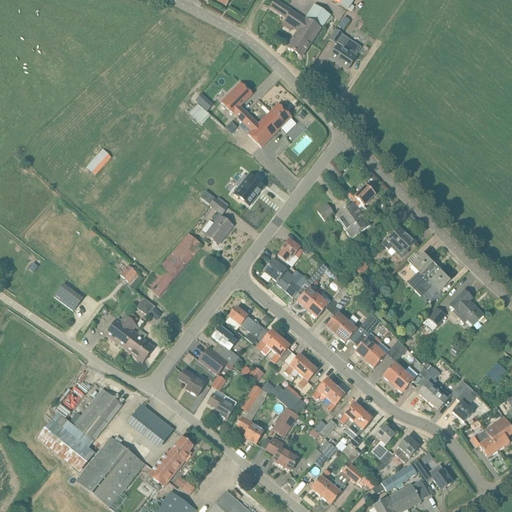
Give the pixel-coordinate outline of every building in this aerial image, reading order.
[(286,48),(301,59),(330,16),(314,5),(306,20),(275,0),(274,0),(269,8),(286,19),(281,25),(296,34),(286,48)] [(347,10),(351,5),(354,0),(330,0),(347,11),(347,10)] [(329,41),(336,46),(341,38),(343,35),(336,30),(329,41)] [(329,59),(347,71),(356,58),(355,57),(360,48),(347,39),(346,41),(341,38),(336,46),(337,47),(329,59)] [(233,115),(242,123),(249,116),(240,108),(252,95),(240,84),(221,104),(232,115),(233,115)] [(201,107),(207,100),(201,95),(195,102),(201,107)] [(258,126),(249,116),(242,123),(251,132),(247,135),(261,149),(291,119),(278,105),(258,126)] [(192,117),(202,126),(210,116),(201,107),(192,117)] [(225,129),(231,134),(237,129),(231,123),(225,129)] [(96,176),(113,158),(104,149),(86,168),(96,176)] [(249,207),(265,187),(249,175),(234,196),(249,207)] [(364,208),(375,195),(366,186),(356,196),(352,192),(347,197),(353,204),(358,211),(360,213),(365,209),(364,208)] [(231,213),(231,212),(216,200),(209,207),(216,213),(211,219),(216,223),(206,237),(218,246),(233,227),(220,218),(227,209),(231,213)] [(369,227),(360,213),(358,211),(353,204),(335,217),(351,240),(369,227)] [(324,222),(326,221),(334,215),(327,205),(317,212),(324,222)] [(401,257),(409,250),(416,243),(411,238),(409,239),(400,229),(387,241),(386,240),(382,244),(388,251),(392,247),(401,257)] [(204,246),(188,234),(145,285),(161,298),(204,246)] [(285,264),(290,258),(292,260),(295,256),(298,259),(303,253),(300,250),(289,241),(281,251),(282,252),(278,258),(285,264)] [(414,291),(438,268),(424,254),(412,266),(418,273),(407,284),(414,291)] [(308,261),(317,270),(323,264),(322,263),(317,258),(314,255),(308,261)] [(364,276),(373,267),(365,258),(355,267),(364,276)] [(286,271),(285,272),(272,262),(263,273),(277,283),(286,289),(284,292),(293,298),(297,294),(305,285),(308,281),(296,271),(292,276),(286,271)] [(305,285),(310,289),(324,273),(333,281),(336,278),(323,265),(308,281),(305,285)] [(137,273),(129,266),(120,276),(128,283),(137,273)] [(438,293),(451,281),(438,268),(414,291),(420,298),(432,287),(438,293)] [(87,293),(72,282),(69,286),(64,283),(53,297),(63,305),(64,304),(67,306),(66,307),(73,312),(87,293)] [(349,292),(341,284),(337,288),(341,291),(333,300),(338,305),(349,292)] [(305,285),(297,294),(302,298),(309,289),(310,289),(305,285)] [(307,311),(322,295),(323,293),(318,288),(314,293),(309,289),(302,298),(297,303),(307,311)] [(343,309),(354,296),(349,292),(338,305),(343,309)] [(473,327),(483,317),(468,302),(471,299),(464,292),(449,307),(454,311),(452,313),(464,325),(467,321),(473,327)] [(329,306),(319,298),(322,295),(307,311),(317,320),(329,306)] [(144,299),(136,309),(148,317),(155,308),(144,299)] [(435,325),(436,327),(446,316),(436,308),(428,319),(435,325)] [(162,314),(155,309),(150,316),(157,321),(162,314)] [(252,345),(260,335),(264,330),(257,325),(247,318),(247,317),(236,309),(229,318),(229,319),(225,323),(236,332),(239,327),(249,333),(244,339),(252,345)] [(351,319),(347,322),(337,314),(326,328),(335,336),(351,319)] [(272,320),(266,315),(261,321),(267,326),(272,320)] [(364,332),(375,319),(370,315),(359,328),(364,332)] [(131,331),(136,326),(126,316),(121,321),(117,319),(105,336),(124,350),(135,334),(131,331)] [(357,331),(352,326),(355,322),(351,319),(335,336),(345,345),(357,331)] [(369,337),(380,324),(375,319),(364,332),(369,337)] [(232,339),(228,335),(220,329),(213,339),(224,348),(225,346),(228,349),(221,358),(232,368),(239,359),(230,351),(237,343),(232,339)] [(143,364),(154,349),(144,341),(147,336),(139,331),(136,335),(135,334),(124,350),(143,364)] [(265,357),(281,340),(271,331),(261,343),(262,343),(254,352),(258,355),(260,352),(265,357)] [(376,348),(381,342),(376,338),(371,343),(366,339),(354,353),(364,361),(376,348)] [(280,359),(290,348),(281,340),(265,357),(266,357),(271,351),(276,355),(270,361),(275,365),(280,359)] [(387,355),(391,359),(402,347),(397,342),(386,355),(387,355)] [(455,345),(450,353),(455,357),(460,349),(455,345)] [(396,363),(407,351),(402,347),(391,359),(396,363)] [(373,370),(385,357),(376,348),(364,361),(373,370)] [(198,362),(217,377),(227,364),(208,349),(198,362)] [(298,375),(308,364),(299,356),(289,367),(284,373),(288,377),(293,371),(298,375)] [(243,362),(239,359),(232,368),(236,371),(243,362)] [(307,383),(317,372),(308,364),(298,375),(303,379),(298,386),(302,389),(307,383)] [(392,387),(404,373),(394,364),(382,378),(392,387)] [(486,376),(496,384),(506,372),(497,364),(486,376)] [(241,373),(246,377),(251,371),(246,366),(241,373)] [(255,385),(264,375),(255,368),(247,378),(255,385)] [(418,395),(428,403),(441,389),(441,388),(437,392),(432,388),(437,382),(435,380),(440,375),(437,372),(433,369),(429,373),(425,378),(424,380),(418,386),(422,389),(418,395)] [(419,375),(424,380),(425,378),(429,373),(425,370),(424,369),(419,375)] [(185,391),(197,398),(205,385),(193,378),(194,377),(184,371),(178,380),(188,386),(185,391)] [(392,387),(402,395),(414,381),(404,373),(392,387)] [(218,376),(210,387),(219,392),(226,381),(218,376)] [(326,400),(336,388),(326,380),(316,391),(311,397),(315,401),(321,395),(326,400)] [(456,400),(467,386),(462,382),(450,395),(456,400)] [(261,390),(264,392),(268,394),(267,395),(268,395),(269,394),(276,400),(277,400),(281,395),(280,395),(274,390),(267,383),(261,390)] [(76,389),(73,386),(58,404),(61,407),(76,389)] [(252,424),(251,423),(267,395),(268,394),(254,386),(240,409),(246,412),(237,427),(247,433),(244,438),(256,445),(263,433),(251,426),(252,424)] [(473,413),(468,409),(478,396),(467,386),(456,400),(460,404),(452,414),(463,424),(473,413)] [(335,408),(345,396),(336,388),(326,400),(331,404),(325,410),(329,414),(335,407),(335,408)] [(291,411),(300,401),(286,389),(285,389),(280,395),(281,395),(277,400),(291,411)] [(438,412),(451,397),(441,389),(428,403),(438,412)] [(88,450),(115,416),(122,406),(103,391),(74,427),(57,414),(37,439),(79,473),(94,454),(88,450)] [(237,404),(225,397),(223,400),(213,395),(208,403),(218,409),(214,415),(226,422),(237,404)] [(291,411),(296,416),(305,405),(300,401),(291,411)] [(353,424),(363,412),(354,404),(344,416),(339,422),(343,425),(348,419),(353,424)] [(158,450),(167,439),(173,431),(142,406),(127,425),(158,450)] [(501,415),(496,408),(491,412),(496,419),(501,415)] [(298,417),(296,416),(285,409),(271,431),(284,439),(298,417)] [(362,432),(372,420),(363,412),(353,424),(348,430),(353,434),(357,438),(362,431),(362,432)] [(498,452),(509,445),(506,440),(511,435),(511,430),(504,419),(491,428),(485,432),(489,439),(498,452)] [(319,434),(326,426),(321,422),(313,430),(319,435),(319,434)] [(325,439),(332,431),(336,426),(331,422),(327,427),(326,426),(319,434),(325,439)] [(384,448),(395,436),(383,426),(374,437),(380,442),(371,453),(380,461),(388,452),(384,448)] [(475,450),(479,447),(487,459),(498,452),(489,439),(485,432),(479,436),(474,440),(473,438),(469,441),(475,450)] [(180,469),(191,454),(189,453),(193,447),(182,438),(169,454),(167,452),(163,456),(180,469)] [(298,460),(282,450),(284,445),(273,438),(266,451),(276,457),(273,462),(291,472),(298,460)] [(405,465),(419,448),(407,438),(393,454),(405,465)] [(75,482),(109,509),(144,465),(111,439),(75,482)] [(330,450),(333,446),(331,444),(330,445),(326,442),(317,452),(321,456),(321,455),(328,448),(330,450)] [(344,461),(354,450),(349,444),(341,454),(338,457),(344,461)] [(327,461),(337,450),(333,446),(330,450),(328,448),(321,455),(321,456),(322,455),(327,461)] [(345,463),(347,460),(352,464),(360,455),(354,450),(344,461),(345,463)] [(380,461),(380,462),(385,466),(393,457),(388,452),(380,461)] [(164,489),(180,469),(163,456),(148,476),(150,478),(145,484),(157,494),(162,488),(164,489)] [(375,468),(380,472),(385,466),(380,462),(375,468)] [(349,463),(341,474),(357,486),(358,485),(364,477),(349,463)] [(395,488),(416,475),(410,465),(389,479),(395,488)] [(431,479),(440,492),(452,484),(443,471),(440,466),(428,474),(432,479),(431,479)] [(320,498),(330,486),(325,481),(330,475),(326,471),(310,490),(320,498)] [(175,484),(182,490),(190,496),(195,490),(187,483),(180,477),(175,484)] [(370,491),(372,490),(375,487),(364,477),(358,485),(362,488),(364,485),(370,491)] [(287,485),(290,488),(295,483),(292,479),(287,485)] [(387,493),(395,488),(389,479),(375,487),(372,490),(376,496),(385,491),(387,493)] [(331,507),(346,488),(336,480),(331,486),(330,486),(320,498),(331,507)] [(429,497),(420,482),(412,487),(412,486),(398,493),(407,510),(422,502),(421,501),(429,497)] [(195,511),(196,511),(170,493),(156,511),(195,511)] [(208,511),(247,511),(226,493),(208,511)] [(375,511),(403,511),(407,510),(398,493),(373,507),(375,511)]
